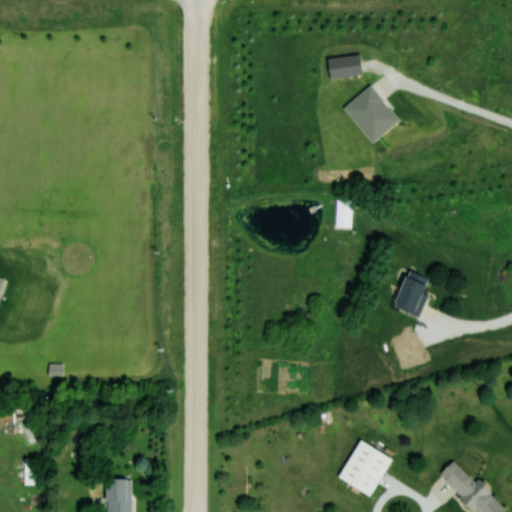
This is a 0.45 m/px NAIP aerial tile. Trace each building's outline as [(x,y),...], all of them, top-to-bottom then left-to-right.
[(326,77),(361,74),(359,53),(324,56),(326,77)] [(369,142),(397,119),(368,83),(340,105),(369,142)] [(349,198),(334,198),(334,226),(349,226),(349,198)] [(418,314),(427,276),(400,269),(390,307),(418,314)] [(399,357),(418,352),(412,332),(393,338),(399,357)] [(26,443),(37,432),(30,426),(19,436),(26,443)] [(335,478),(370,496),(390,458),(355,439),(335,478)] [(475,477),(471,481),(451,458),(435,473),(447,486),(438,494),(444,501),(452,494),(468,511),(483,511),(496,501),(475,477)] [(102,511),(129,511),(130,478),(103,477),(102,511)]
